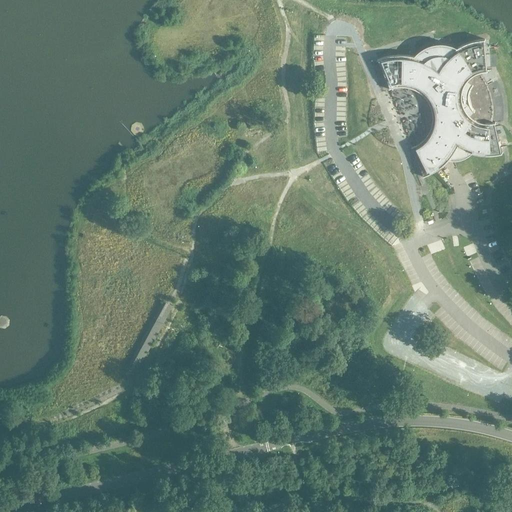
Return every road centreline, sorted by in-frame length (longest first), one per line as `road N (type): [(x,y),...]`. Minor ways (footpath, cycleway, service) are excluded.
road 1 (secondary): [(118,482),(381,422),(436,421),(511,436)]
road 2 (secondary): [(118,482),(0,510)]
